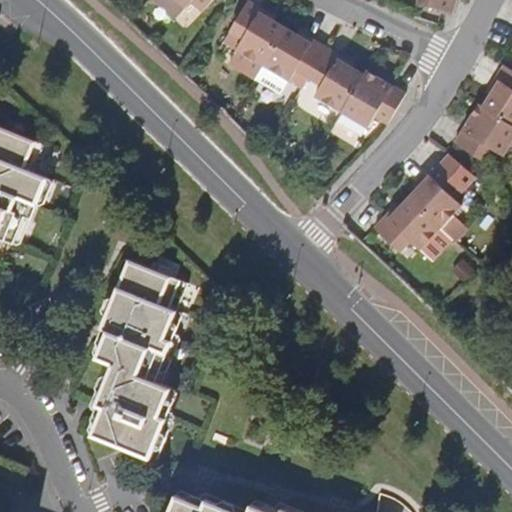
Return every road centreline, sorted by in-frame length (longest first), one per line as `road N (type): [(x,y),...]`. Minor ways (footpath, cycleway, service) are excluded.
road 1 (tertiary): [(291,253),(33,0)]
road 2 (tertiary): [(511,471),(291,253)]
road 3 (residential): [(291,253),(455,74)]
road 4 (residential): [(79,511),(38,416),(0,385)]
road 5 (residential): [(330,0),(455,74)]
